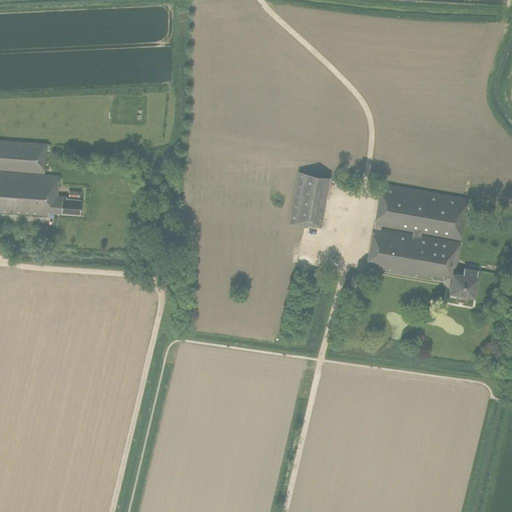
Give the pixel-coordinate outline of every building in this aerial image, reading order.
[(451,176),(460,126),(381,112),(373,162),(451,176)] [(0,140),(0,212),(46,215),(46,212),(80,215),(81,199),(65,198),(65,196),(57,196),(58,176),(43,175),(45,144),(0,140)] [(330,177),(298,171),(288,224),(307,228),(308,225),(321,227),(330,177)] [(462,275),(459,274),(460,272),(455,271),(468,199),(382,183),(367,267),(443,280),(444,277),(453,278),(451,291),(456,292),(455,299),(466,301),(467,294),(473,295),(478,269),(463,267),(462,275)] [(352,272),(349,286),(359,288),(361,274),(352,272)]
